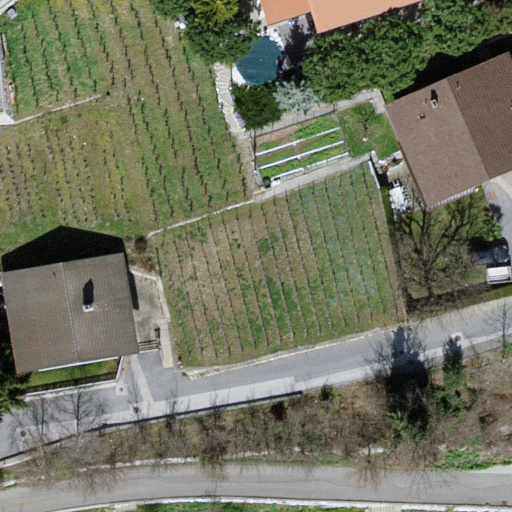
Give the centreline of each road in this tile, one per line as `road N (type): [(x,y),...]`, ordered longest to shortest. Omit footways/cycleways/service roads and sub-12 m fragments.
road 1 (residential): [(511,301),(292,383),(0,457)]
road 2 (unclassified): [(47,511),(214,492),(511,501)]
